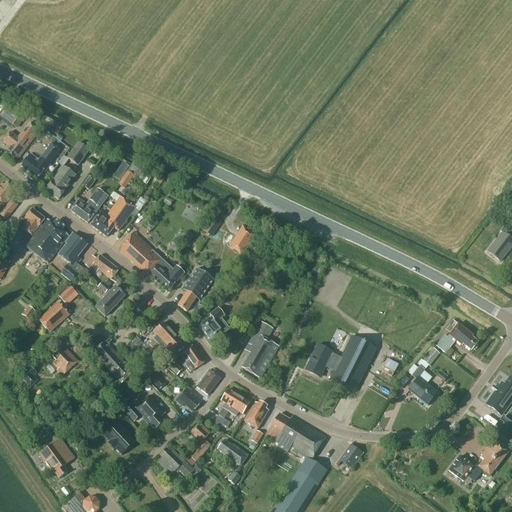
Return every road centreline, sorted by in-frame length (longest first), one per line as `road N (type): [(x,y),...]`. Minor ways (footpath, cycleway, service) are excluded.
road 1 (secondary): [(511,321),(385,249),(0,69)]
road 2 (residential): [(228,376),(335,430),(424,436),(448,425),(511,339)]
road 3 (residential): [(146,285),(0,165)]
road 4 (residential): [(102,497),(203,410),(228,376)]
road 5 (residential): [(228,376),(146,285)]
